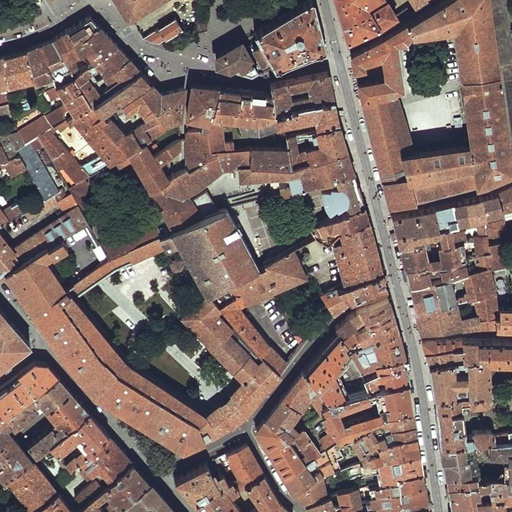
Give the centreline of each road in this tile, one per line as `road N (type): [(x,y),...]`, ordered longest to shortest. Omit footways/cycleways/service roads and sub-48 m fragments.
road 1 (residential): [(511,175),(378,211),(338,58),(258,77),(225,74),(144,49),(100,4),(0,46)]
road 2 (residential): [(157,475),(42,343)]
